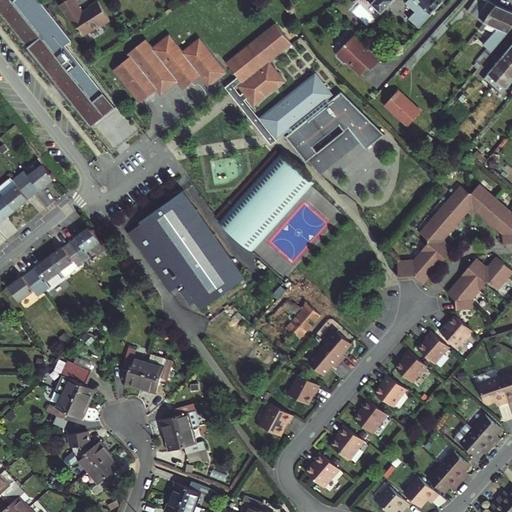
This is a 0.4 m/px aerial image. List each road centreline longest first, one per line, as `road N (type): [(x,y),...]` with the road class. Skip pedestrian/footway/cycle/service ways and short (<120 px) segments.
road 1 (residential): [(419,302),(287,458),(286,480),(316,511)]
road 2 (residential): [(0,63),(87,180),(77,201),(0,262)]
